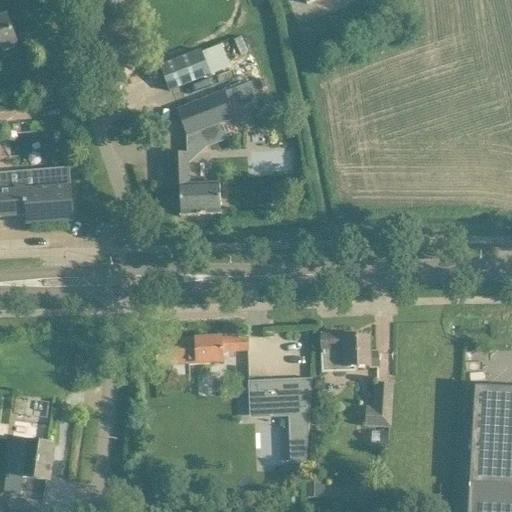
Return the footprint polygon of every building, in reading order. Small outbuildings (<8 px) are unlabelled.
[(0,49),(16,43),(6,18),(0,20),(0,49)] [(201,52),(160,67),(169,92),(210,76),(201,52)] [(235,118),(225,93),(177,112),(186,137),(235,118)] [(220,195),(220,184),(188,185),(187,153),(182,154),(169,154),(171,187),(180,186),(181,217),(221,215),(220,195)] [(0,217),(26,216),(27,225),(73,222),(73,221),(69,168),(0,173),(0,217)] [(321,335),(322,355),(322,364),(333,363),(334,373),(347,372),(347,369),(378,367),(377,353),(369,353),(369,338),(346,338),(345,334),(321,335)] [(222,352),(248,351),(248,339),(156,343),(157,364),(223,362),(222,352)] [(312,379),(311,380),(249,383),(250,415),(292,413),(292,416),(310,417),(312,379)] [(366,426),(389,427),(392,386),(376,385),(374,415),(366,414),(366,426)] [(511,511),(511,389),(475,387),(467,511),(511,511)] [(374,445),(388,446),(389,433),(374,432),(374,445)] [(12,440),(9,463),(23,465),(21,478),(49,481),(54,446),(12,440)] [(307,499),(320,499),(320,480),(308,480),(307,499)] [(158,494),(146,495),(147,511),(159,511),(158,494)] [(42,511),(44,505),(0,499),(0,511),(42,511)]
